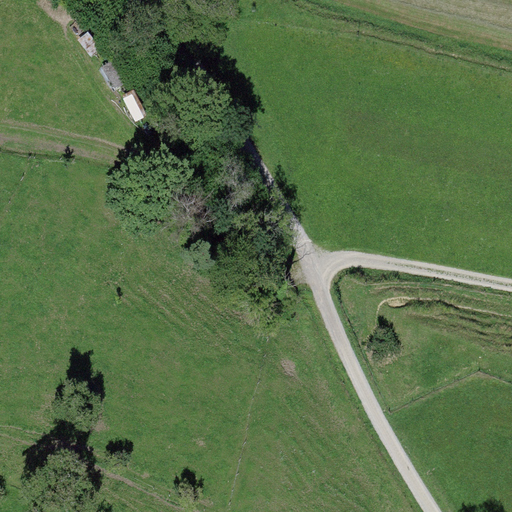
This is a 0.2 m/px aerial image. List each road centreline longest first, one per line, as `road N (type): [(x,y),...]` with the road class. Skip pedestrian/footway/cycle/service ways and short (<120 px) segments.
road 1 (track): [(161,0),(308,253)]
road 2 (track): [(308,253),(339,334),(436,511)]
road 3 (track): [(308,253),(511,284)]
